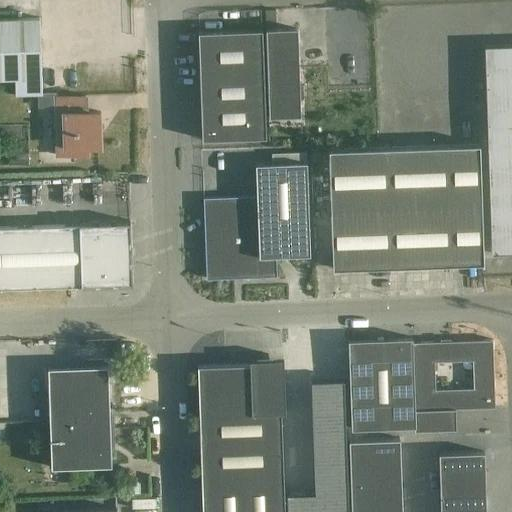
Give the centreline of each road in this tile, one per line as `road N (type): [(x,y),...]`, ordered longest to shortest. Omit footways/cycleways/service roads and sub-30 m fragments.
road 1 (unclassified): [(170,316),(511,306)]
road 2 (unclassified): [(170,316),(160,0)]
road 3 (unclassified): [(176,511),(170,316)]
road 4 (unclassified): [(0,322),(170,316)]
